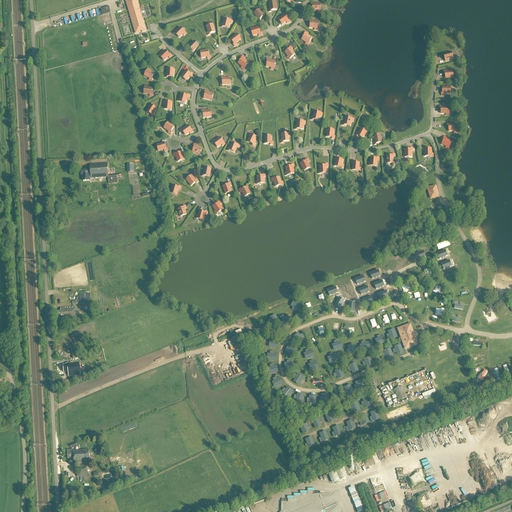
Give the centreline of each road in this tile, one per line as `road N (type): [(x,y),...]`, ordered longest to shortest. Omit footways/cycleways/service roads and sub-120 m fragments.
road 1 (unclassified): [(58,511),(31,0)]
road 2 (unclassified): [(22,511),(23,430),(9,378)]
